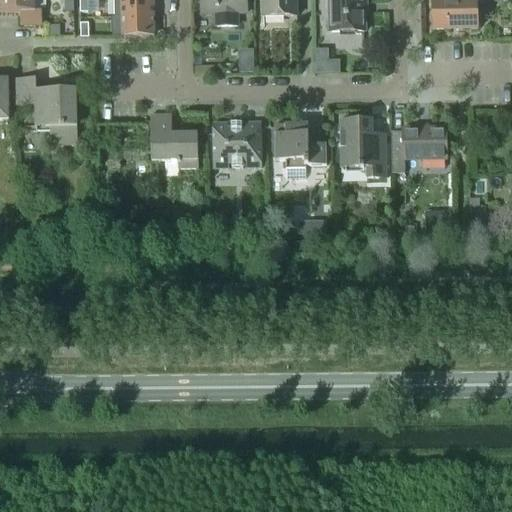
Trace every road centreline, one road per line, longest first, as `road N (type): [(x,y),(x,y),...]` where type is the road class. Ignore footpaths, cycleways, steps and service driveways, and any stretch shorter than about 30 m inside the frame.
road 1 (secondary): [(27,391),(511,388)]
road 2 (residential): [(405,0),(408,91),(182,95),(181,0)]
